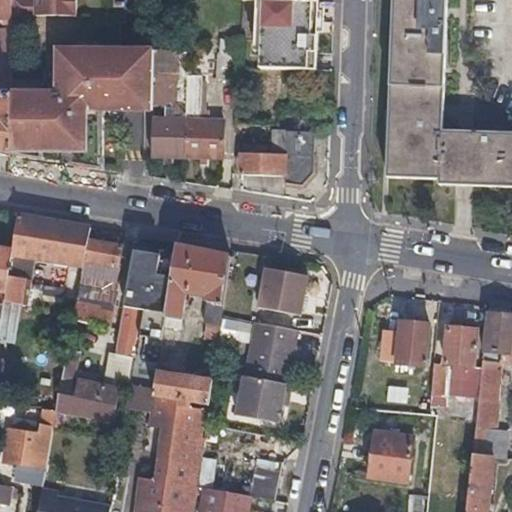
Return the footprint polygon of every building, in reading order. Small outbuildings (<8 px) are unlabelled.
[(0,0),(0,16),(8,17),(8,0),(0,0)] [(11,0),(11,14),(74,15),(74,0),(11,0)] [(301,11),(301,0),(290,0),(288,37),(329,38),(331,20),(308,18),(309,11),(301,11)] [(301,0),(301,11),(309,11),(308,18),(331,20),(332,0),(301,0)] [(439,192),(489,194),(511,194),(511,135),(440,133),(444,0),(393,0),(387,183),(439,185),(439,192)] [(0,152),(10,154),(11,92),(11,28),(0,27),(0,152)] [(216,78),(236,79),(238,39),(219,38),(219,51),(217,51),(216,78)] [(168,43),(168,47),(168,51),(174,51),(174,72),(186,73),(187,44),(168,43)] [(43,92),(11,92),(10,154),(16,155),(40,158),(40,150),(71,153),(71,163),(101,168),(101,109),(123,110),(123,50),(57,49),(57,71),(43,71),(43,92)] [(123,50),(123,110),(151,111),(151,105),(152,60),(152,50),(123,50)] [(166,105),(167,85),(167,70),(165,70),(165,60),(152,60),(151,105),(166,105)] [(185,106),(185,119),(183,156),(186,156),(197,156),(207,156),(222,156),(223,120),(207,120),(208,111),(199,110),(200,76),(186,75),(186,85),(185,88),(185,106)] [(185,88),(186,85),(173,85),(172,105),(185,106),(185,88)] [(183,156),(185,119),(150,118),(149,155),(183,156)] [(239,174),(261,174),(283,175),(283,182),(298,184),(311,164),(312,132),(271,130),(271,142),(240,142),(239,174)] [(33,260),(82,268),(87,242),(89,228),(17,217),(12,249),(10,256),(33,260)] [(87,242),(82,268),(72,320),(108,327),(121,248),(87,242)] [(7,278),(10,256),(12,249),(0,247),(0,316),(2,303),(7,278)] [(180,327),(183,310),(186,293),(207,297),(204,322),(208,322),(205,338),(217,339),(229,257),(175,248),(170,279),(163,325),(180,327)] [(114,355),(123,356),(131,357),(149,253),(133,251),(114,355)] [(10,256),(7,278),(2,303),(25,306),(33,260),(10,256)] [(306,276),(264,268),(257,307),(299,315),(306,276)] [(155,340),(161,341),(163,325),(170,279),(156,277),(146,338),(150,339),(155,340)] [(483,351),(491,351),(499,352),(498,362),(511,363),(511,314),(487,312),(483,351)] [(254,322),(244,376),(286,384),(296,330),(254,322)] [(429,327),(416,325),(402,324),(401,332),(386,330),(382,360),(424,367),(429,327)] [(452,367),(464,369),(475,370),(480,334),(451,330),(445,366),(435,365),(427,418),(444,421),(452,367)] [(145,371),(156,373),(156,371),(161,341),(155,340),(150,339),(145,371)] [(111,422),(114,406),(117,391),(73,380),(77,354),(66,351),(55,409),(111,422)] [(125,373),(127,360),(108,357),(106,371),(125,373)] [(482,360),(474,426),(490,427),(498,362),(482,360)] [(156,373),(145,371),(143,386),(154,387),(156,373)] [(152,398),(208,406),(212,380),(156,371),(156,373),(154,387),(152,398)] [(244,376),(243,376),(236,416),(277,423),(281,406),(282,400),(288,401),(290,385),(286,384),(244,376)] [(149,402),(125,398),(119,430),(144,435),(149,402)] [(202,446),(208,406),(152,398),(148,426),(180,431),(178,442),(202,446)] [(39,429),(51,431),(55,412),(41,410),(38,428),(39,429)] [(474,426),(471,455),(487,457),(490,427),(474,426)] [(43,472),(47,456),(51,431),(39,429),(37,438),(8,433),(2,465),(30,470),(43,472)] [(368,477),(387,480),(406,483),(412,438),(374,432),(368,477)] [(192,511),(202,446),(178,442),(172,483),(140,478),(134,511),(192,511)] [(481,511),(487,457),(471,455),(464,511),(481,511)] [(242,496),(256,499),(274,502),(282,461),(257,456),(252,484),(244,483),(242,496)] [(27,491),(39,494),(40,491),(43,472),(30,470),(27,491)] [(0,501),(7,503),(10,487),(0,484),(0,501)] [(56,494),(40,491),(39,494),(35,511),(106,511),(107,507),(55,498),(56,494)] [(208,492),(205,506),(203,511),(234,511),(237,498),(208,492)] [(274,502),(256,499),(254,507),(259,508),(258,511),(287,511),(289,505),(274,502)]
